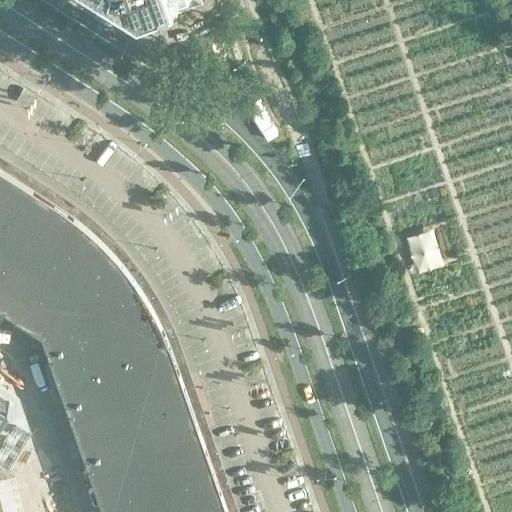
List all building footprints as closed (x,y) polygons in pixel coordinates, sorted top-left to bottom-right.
[(0,233),(31,184),(0,164),(0,233)] [(0,303),(16,313),(78,216),(71,210),(61,203),(31,184),(0,233),(0,303)] [(142,286),(135,276),(128,266),(123,259),(120,256),(114,250),(109,244),(103,238),(94,229),(87,223),(78,216),(16,313),(43,331),(53,361),(163,323),(160,317),(156,310),(150,299),(146,292),(142,286)] [(12,317),(0,337),(0,340),(17,351),(31,329),(12,317)] [(183,377),(173,349),(169,338),(166,330),(163,323),(53,361),(72,416),(183,377)] [(202,432),(183,377),(72,416),(91,470),(202,432)] [(0,419),(2,417),(9,405),(10,406),(11,405),(9,404),(9,403),(10,403),(9,402),(8,403),(0,397),(0,419)] [(191,511),(226,500),(202,432),(91,470),(105,511),(191,511)] [(230,511),(226,500),(191,511),(230,511)]
